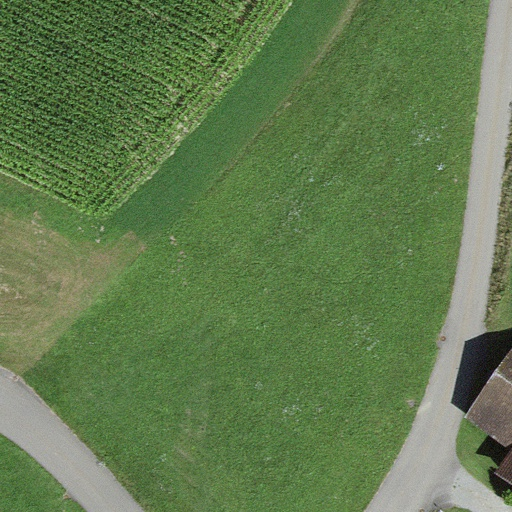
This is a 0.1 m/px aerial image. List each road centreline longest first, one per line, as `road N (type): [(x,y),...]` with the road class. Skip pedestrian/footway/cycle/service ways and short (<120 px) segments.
road 1 (residential): [(400,511),(420,482),(476,333),(511,53)]
road 2 (residential): [(0,397),(115,511)]
